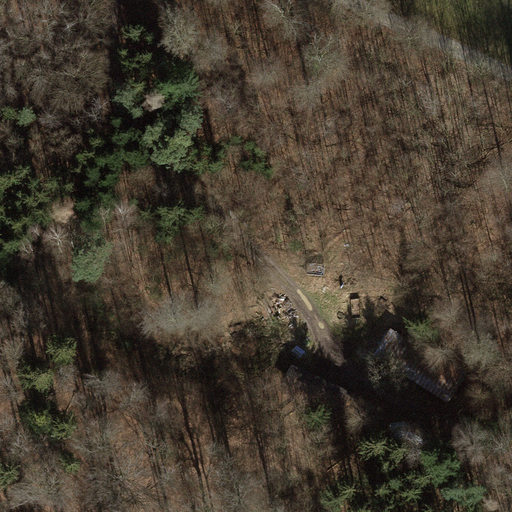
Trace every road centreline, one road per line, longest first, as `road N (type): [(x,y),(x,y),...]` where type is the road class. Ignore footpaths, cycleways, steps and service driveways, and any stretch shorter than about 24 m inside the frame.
road 1 (track): [(114,0),(108,37),(136,133),(221,210),(334,358),(443,423)]
road 2 (track): [(511,67),(357,0)]
